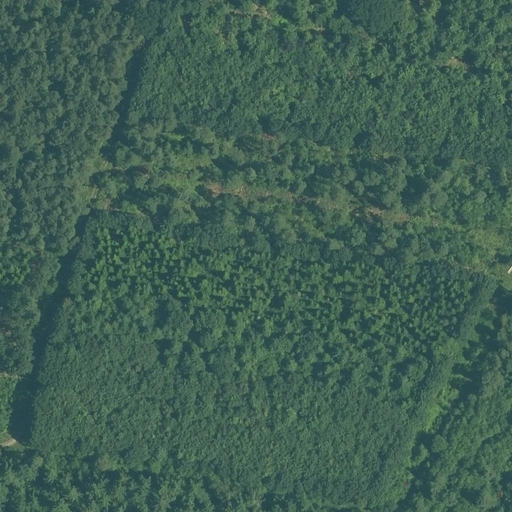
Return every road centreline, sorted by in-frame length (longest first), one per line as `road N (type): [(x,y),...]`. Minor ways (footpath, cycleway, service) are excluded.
road 1 (track): [(158,0),(18,441)]
road 2 (track): [(356,511),(86,464),(18,441)]
road 3 (track): [(511,291),(398,511)]
